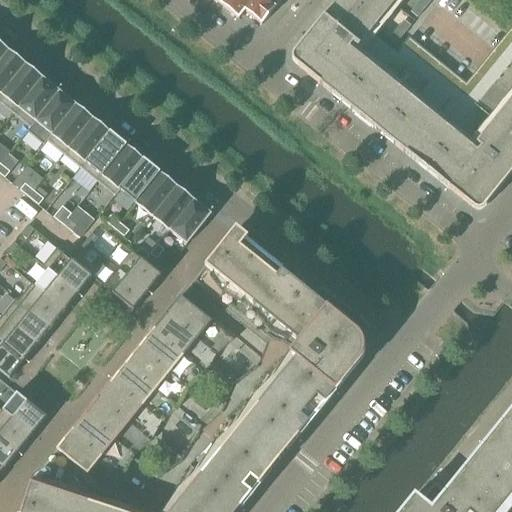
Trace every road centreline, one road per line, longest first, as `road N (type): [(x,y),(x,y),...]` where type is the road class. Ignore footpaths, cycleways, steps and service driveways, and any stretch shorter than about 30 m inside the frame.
road 1 (residential): [(0,22),(236,203)]
road 2 (residential): [(475,249),(259,59)]
road 3 (residential): [(405,339),(262,511)]
road 4 (residential): [(236,203),(405,339)]
road 5 (residential): [(236,203),(143,329)]
